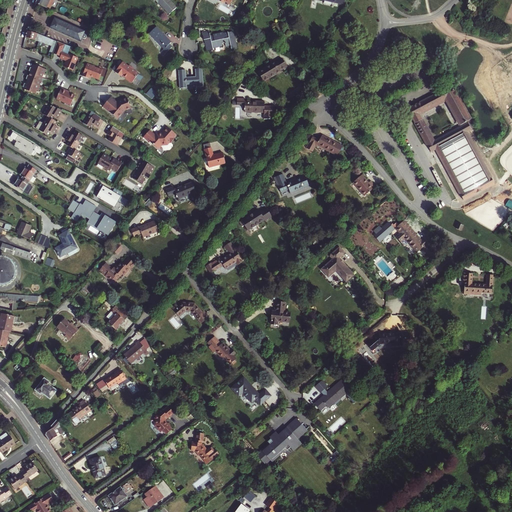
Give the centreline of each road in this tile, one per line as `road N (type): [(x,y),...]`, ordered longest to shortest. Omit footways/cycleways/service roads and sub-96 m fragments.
road 1 (residential): [(323,114),(416,212),(465,242)]
road 2 (residential): [(182,271),(291,131)]
road 3 (residential): [(293,398),(182,271)]
road 4 (residential): [(36,432),(144,317)]
road 5 (residential): [(0,114),(48,143),(70,122),(129,156)]
